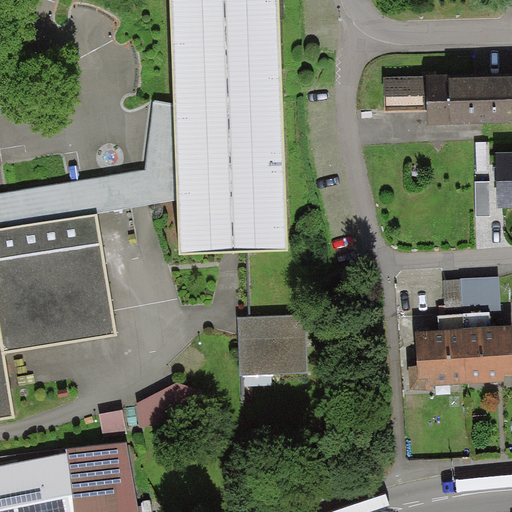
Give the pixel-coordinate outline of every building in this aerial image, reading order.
[(280,0),(170,0),(174,102),(178,196),(179,251),(290,247),(280,0)] [(511,74),(428,77),(429,108),(429,119),(511,117),(511,74)] [(429,108),(428,77),(386,78),(387,109),(429,108)] [(148,168),(10,191),(16,222),(98,209),(178,196),(174,102),(157,100),(148,168)] [(511,153),(498,153),(497,202),(511,201),(511,153)] [(118,333),(98,209),(16,222),(10,191),(0,192),(0,416),(17,414),(7,351),(118,333)] [(499,278),(444,280),(446,314),(464,313),(485,312),(500,311),(499,278)] [(464,313),(465,330),(467,379),(505,377),(504,369),(511,368),(511,326),(485,327),(485,312),(464,313)] [(305,313),(240,315),(242,373),(308,370),(305,313)] [(465,330),(419,331),(420,373),(431,373),(432,380),(467,379),(465,330)] [(181,383),(142,402),(146,423),(201,412),(200,391),(181,383)] [(137,511),(127,443),(67,454),(76,511),(137,511)] [(0,511),(76,511),(67,454),(0,468),(0,511)]
